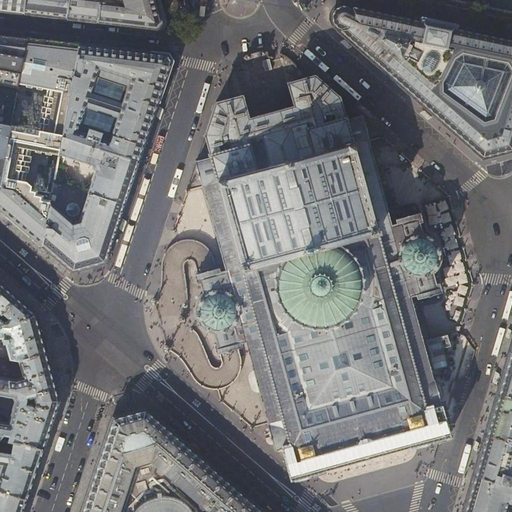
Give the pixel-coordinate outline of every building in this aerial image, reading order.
[(0,0),(0,10),(104,23),(124,25),(156,29),(161,23),(160,20),(154,0),(0,0)] [(161,0),(154,0),(160,20),(167,19),(161,0)] [(330,15),(330,18),(331,21),(331,22),(333,26),(336,28),(339,29),(338,31),(356,47),(385,72),(425,107),(482,158),(511,150),(511,39),(498,36),(455,26),(456,25),(455,25),(455,24),(452,23),(422,16),(422,17),(421,17),(421,18),(413,16),(370,7),(351,2),(351,4),(349,3),(345,2),(341,3),(339,4),(335,7),(333,8),(331,11),(330,15)] [(0,35),(0,180),(11,125),(19,84),(27,38),(2,35),(0,35)] [(50,41),(27,38),(19,84),(48,89),(40,130),(11,125),(0,180),(0,208),(14,221),(42,245),(51,193),(24,187),(31,149),(59,155),(62,136),(79,44),(50,41)] [(126,50),(79,44),(62,136),(138,162),(153,118),(161,92),(172,61),(167,54),(126,50)] [(430,425),(431,425),(427,413),(425,406),(428,405),(432,404),(433,404),(434,405),(437,404),(439,403),(438,400),(436,395),(435,391),(434,386),(433,383),(431,378),(409,294),(416,292),(417,296),(422,294),(422,293),(432,290),(432,292),(433,292),(440,291),(438,283),(435,283),(435,282),(432,283),(430,274),(432,273),(432,272),(434,270),(432,268),(434,265),(435,264),(436,261),(439,262),(440,259),(440,257),(441,254),(437,254),(437,251),(436,248),(435,245),(438,244),(436,242),(435,240),(433,238),(430,240),(428,238),(425,237),(423,237),(423,233),(421,233),(420,232),(418,233),(416,224),(417,223),(418,222),(418,221),(420,220),(418,214),(413,215),(413,217),(403,220),(402,218),(396,219),(398,223),(390,226),(366,140),(367,140),(360,114),(346,118),(345,114),(343,114),(339,97),(315,76),(303,79),(287,83),(288,85),(289,85),(295,106),(249,119),(243,98),(244,98),(243,96),(216,103),(206,135),(211,150),(209,151),(210,154),(196,158),(203,185),(204,185),(228,270),(218,273),(218,269),(215,270),(214,269),(207,271),(199,273),(200,274),(196,275),(198,282),(200,281),(204,294),(203,295),(202,295),(199,299),(197,301),(196,305),(195,307),(195,309),(195,312),(196,315),(196,317),(197,320),(199,322),(200,324),(202,326),(204,327),(206,329),(207,330),(209,331),(210,331),(211,331),(213,331),(214,330),(218,343),(215,344),(217,351),(220,350),(221,351),(229,349),(236,347),(235,346),(239,345),(238,341),(247,339),(270,423),(271,427),(272,432),(273,435),(274,439),(275,444),(277,448),(281,447),(281,446),(282,446),(286,445),(288,444),(290,450),(293,463),(294,463),(295,464),(296,464),(296,466),(302,464),(304,464),(304,463),(308,461),(313,460),(314,461),(315,461),(321,459),(322,458),(322,457),(321,456),(322,456),(323,455),(322,454),(327,452),(332,451),(332,452),(333,452),(339,451),(339,450),(339,449),(344,448),(349,446),(350,448),(356,446),(357,445),(356,444),(361,443),(366,442),(367,443),(373,441),(374,440),(373,439),(378,438),(383,437),(383,438),(384,439),(391,437),(392,435),(396,433),(401,432),(401,433),(402,434),(403,433),(403,435),(405,434),(405,436),(412,434),(412,433),(417,431),(421,430),(422,432),(424,431),(430,429),(429,427),(430,427),(430,425)] [(131,185),(138,162),(62,136),(59,155),(57,163),(54,181),(124,204),(131,185)] [(49,184),(53,185),(54,181),(57,163),(54,163),(54,161),(52,161),(48,185),(49,185),(49,184)] [(115,233),(124,204),(54,181),(53,185),(51,193),(42,245),(57,258),(72,271),(105,262),(115,233)] [(0,313),(16,296),(0,281),(0,313)] [(36,313),(16,296),(0,313),(0,337),(4,338),(10,359),(19,361),(19,360),(47,352),(41,332),(36,313)] [(511,351),(509,351),(503,372),(497,393),(511,397),(511,351)] [(50,363),(47,352),(19,360),(19,361),(21,369),(23,377),(16,379),(0,376),(0,394),(13,397),(15,400),(9,423),(2,422),(3,417),(0,411),(0,438),(27,443),(43,449),(51,426),(60,400),(52,371),(50,363)] [(511,397),(497,393),(491,413),(485,434),(511,441),(511,397)] [(264,511),(228,480),(145,408),(128,413),(112,417),(103,445),(87,494),(80,511),(264,511)] [(511,441),(485,434),(479,453),(473,475),(511,486),(511,441)] [(27,443),(0,438),(0,490),(27,499),(35,475),(43,449),(27,443)] [(511,511),(511,486),(473,475),(466,498),(462,511),(511,511)] [(0,511),(22,511),(27,499),(0,490),(0,511)]
